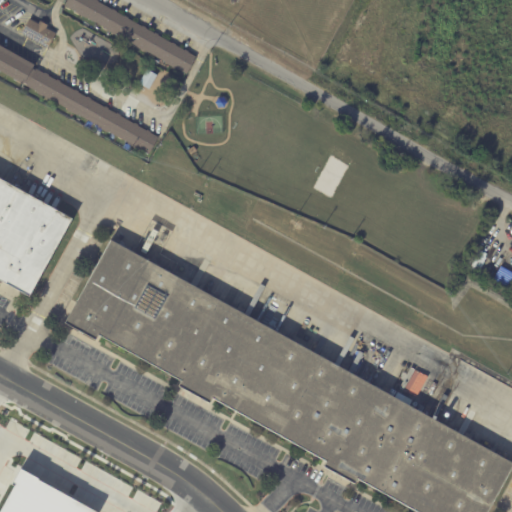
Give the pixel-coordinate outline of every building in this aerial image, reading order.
[(189,73),(67,5),(69,0),(99,0),(115,9),(115,8),(119,10),(119,11),(127,16),(127,15),(131,17),(131,18),(145,25),(149,27),(148,28),(157,33),(157,32),(161,34),(161,35),(174,42),(175,42),(179,44),(178,45),(187,49),(191,51),(191,52),(199,56),(189,73)] [(57,36),(50,48),(24,33),(32,18),(41,23),(42,20),(50,25),(49,28),(58,33),(57,36)] [(0,44),(34,64),(31,69),(34,70),(34,69),(42,74),(43,73),(47,75),(47,76),(55,80),(55,79),(59,81),(58,82),(73,90),(73,89),(77,91),(76,92),(85,97),(86,96),(89,98),(89,99),(103,107),(103,106),(107,108),(106,109),(114,113),(115,113),(119,115),(119,116),(132,124),(133,123),(136,125),(136,126),(144,130),(145,129),(149,132),(148,133),(157,138),(147,155),(106,132),(105,134),(96,128),(97,126),(75,114),(74,116),(65,111),(66,109),(43,96),(42,97),(36,94),(37,92),(25,86),(26,85),(0,70),(0,44)] [(148,89),(155,75),(145,69),(138,83),(148,89)] [(0,176),(78,220),(34,299),(0,279),(0,176)] [(511,265),(510,269),(511,270),(511,284),(510,288),(497,280),(496,281),(474,268),(473,269),(468,266),(479,248),(477,247),(486,231),(490,234),(482,248),(507,263),(510,259),(511,260),(511,265)] [(111,241),(511,463),(511,475),(491,511),(415,511),(359,481),(356,486),(325,469),(328,463),(214,400),(211,405),(180,388),(182,382),(99,336),(96,341),(65,324),(77,303),(76,303),(111,241)] [(20,467),(98,510),(96,511),(0,511),(0,510),(16,482),(13,481),(20,467)]
